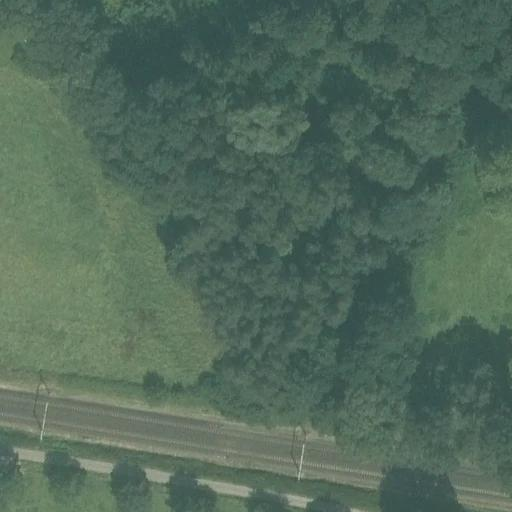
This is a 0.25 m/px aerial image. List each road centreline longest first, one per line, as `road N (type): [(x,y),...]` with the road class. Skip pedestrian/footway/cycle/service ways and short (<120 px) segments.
road 1 (unclassified): [(325,511),(0,452)]
road 2 (unclassified): [(511,98),(473,56),(391,0)]
